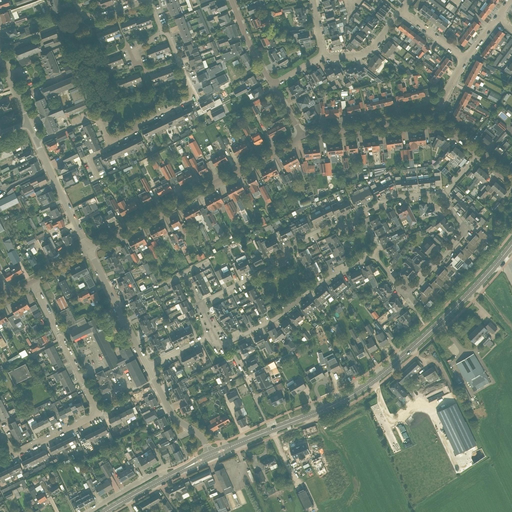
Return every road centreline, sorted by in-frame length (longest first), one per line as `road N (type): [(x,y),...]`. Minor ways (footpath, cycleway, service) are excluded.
road 1 (tertiary): [(234,445),(372,380),(511,244)]
road 2 (residential): [(228,342),(370,257),(401,291),(411,291),(463,232),(442,192)]
road 3 (residential): [(198,303),(274,266),(293,243),(324,226),(391,197),(442,192)]
road 4 (residential): [(32,281),(94,410),(17,453),(0,434)]
road 5 (residential): [(87,249),(301,135)]
road 6 (residential): [(110,142),(190,97),(162,31)]
road 7 (residential): [(301,135),(434,118)]
road 8 (residential): [(147,367),(87,249)]
